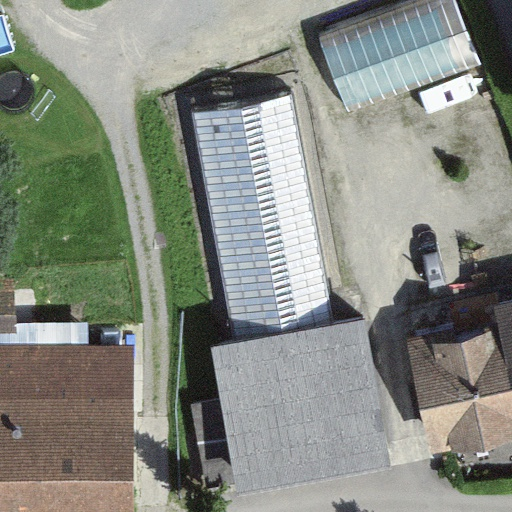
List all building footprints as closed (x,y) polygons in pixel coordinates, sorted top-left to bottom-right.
[(358,108),(491,57),(469,0),(405,0),(328,30),(358,108)] [(294,101),(192,115),(223,344),(325,331),(294,101)] [(489,323),(400,340),(421,446),(511,428),(511,297),(485,302),(489,323)] [(223,344),(192,349),(212,489),(370,466),(349,326),(325,331),(223,344)] [(110,511),(120,357),(0,349),(0,511),(110,511)]
